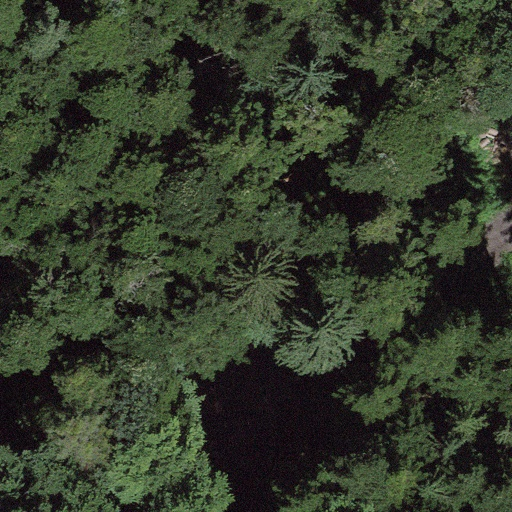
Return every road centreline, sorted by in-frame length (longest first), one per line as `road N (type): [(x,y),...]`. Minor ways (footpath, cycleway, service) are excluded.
road 1 (track): [(511,235),(241,424),(250,495),(274,511)]
road 2 (track): [(241,424),(139,511)]
